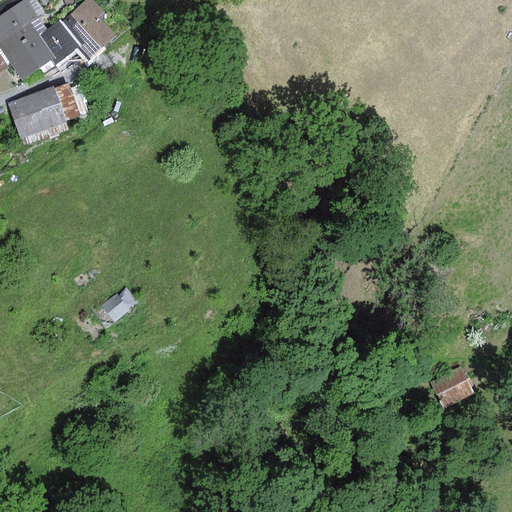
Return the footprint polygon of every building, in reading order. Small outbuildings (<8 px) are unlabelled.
[(28,0),(24,0),(0,18),(0,37),(2,40),(0,41),(0,51),(2,54),(4,52),(24,79),(44,68),(47,74),(57,66),(54,61),(58,59),(42,37),(32,24),(42,18),(28,0)] [(62,21),(42,37),(58,59),(54,61),(57,66),(58,68),(64,64),(65,61),(75,53),(83,53),(90,61),(120,37),(101,18),(107,13),(92,0),(86,0),(63,22),(62,21)] [(0,76),(11,68),(0,52),(0,76)] [(57,86),(9,104),(25,147),(70,130),(67,122),(83,116),(71,83),(57,88),(57,86)] [(473,362),(444,374),(456,402),(485,389),(473,362)]
